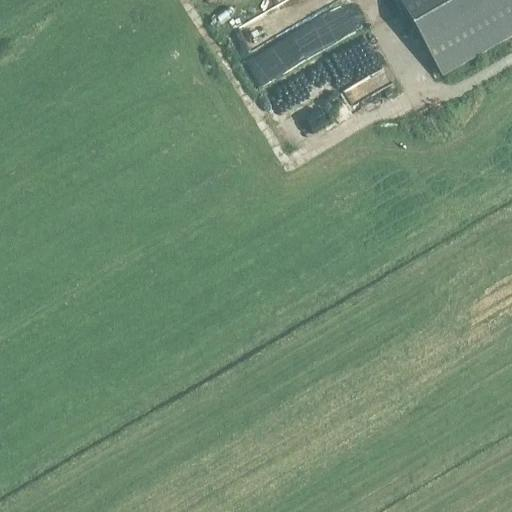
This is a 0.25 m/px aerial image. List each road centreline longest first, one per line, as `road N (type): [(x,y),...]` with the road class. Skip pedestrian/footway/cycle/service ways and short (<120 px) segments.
road 1 (track): [(184,0),(289,164),(433,90)]
road 2 (track): [(378,0),(433,90),(469,88),(511,61)]
